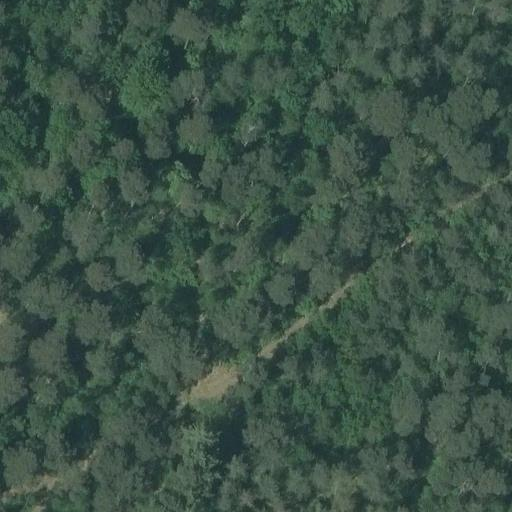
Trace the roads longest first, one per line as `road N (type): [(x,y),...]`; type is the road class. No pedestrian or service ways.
road 1 (track): [(53,511),(140,438),(194,426),(294,334),(494,191),(511,187)]
road 2 (track): [(181,511),(194,426),(222,0)]
